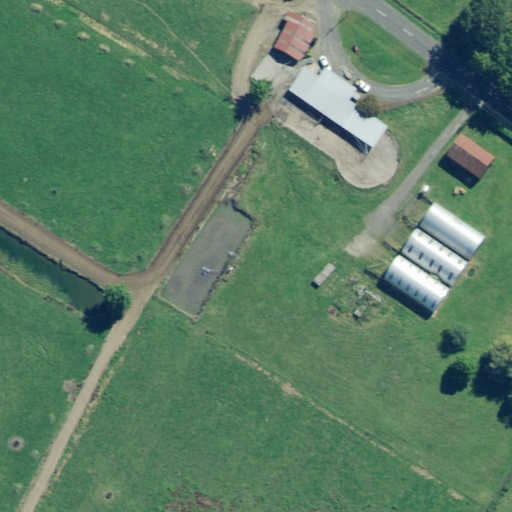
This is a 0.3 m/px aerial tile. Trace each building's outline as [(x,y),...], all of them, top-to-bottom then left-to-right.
[(316,28),(290,14),(271,49),(298,63),(316,28)] [(318,80),(303,70),(287,93),(371,150),(385,130),(353,108),(361,98),(323,72),(318,80)] [(492,160),(459,137),(444,158),(478,181),(492,160)] [(483,238),(433,204),(418,226),(468,260),(483,238)] [(418,232),(396,264),(416,278),(422,268),(450,287),(466,265),(418,232)]
